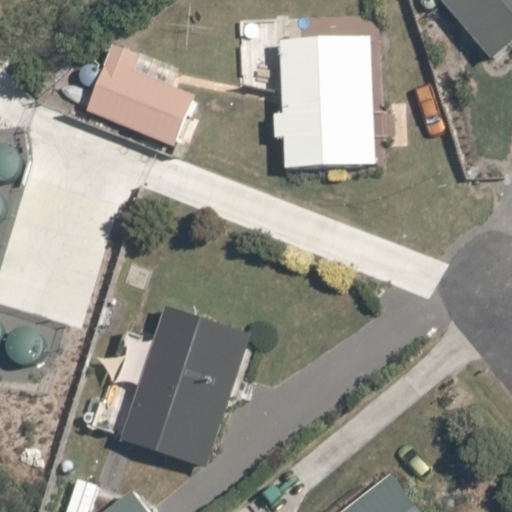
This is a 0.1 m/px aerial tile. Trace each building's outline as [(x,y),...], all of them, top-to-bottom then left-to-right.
[(511,39),(511,0),(443,0),(490,58),(511,39)] [(243,89),(273,88),(274,137),(283,137),(284,165),(374,163),(371,20),(241,22),(243,89)] [(109,66),(107,65),(105,63),(103,62),(101,61),(99,61),(97,61),(94,62),(92,62),(90,64),(88,65),(87,67),(86,69),(85,71),(85,74),(85,76),(85,78),(86,80),(87,82),(89,84),(91,85),(93,87),(95,87),(97,88),(100,87),(90,109),(175,145),(200,87),(116,50),(109,66)] [(118,385),(138,392),(123,437),(206,466),(253,332),(169,303),(157,337),(137,330),(118,385)] [(423,511),(394,474),(344,511),(423,511)] [(146,511),(130,492),(105,511),(146,511)]
